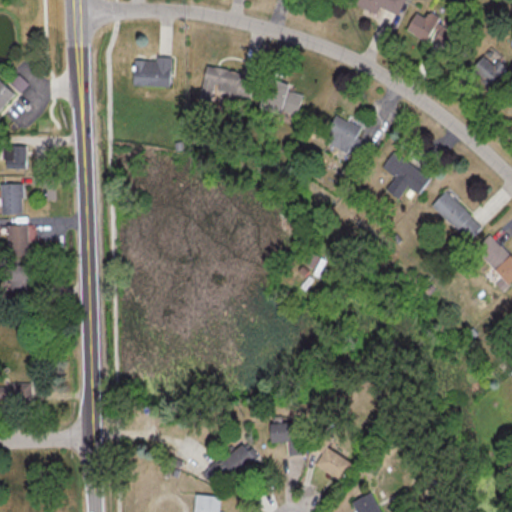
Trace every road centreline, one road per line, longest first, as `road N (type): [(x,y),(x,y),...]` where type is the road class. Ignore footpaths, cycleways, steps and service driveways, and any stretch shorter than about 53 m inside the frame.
road 1 (tertiary): [(94,511),(75,0)]
road 2 (residential): [(511,179),(408,94),(329,50),(198,14),(76,10)]
